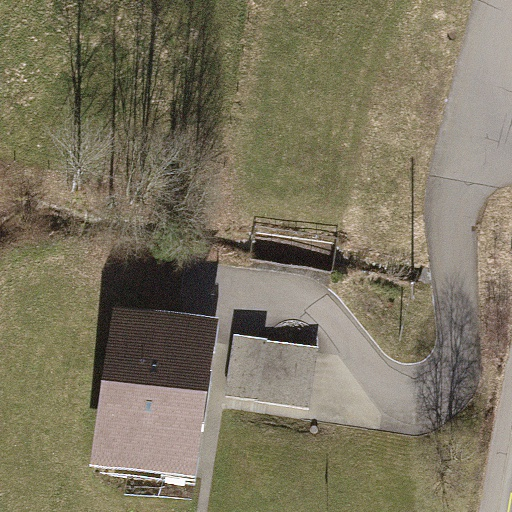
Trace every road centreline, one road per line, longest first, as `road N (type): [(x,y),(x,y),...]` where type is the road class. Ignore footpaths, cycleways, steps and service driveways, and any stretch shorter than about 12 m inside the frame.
road 1 (residential): [(205,282),(312,304),(391,387),(413,394),(446,385),(459,354),(450,222),(471,132)]
road 2 (residential): [(471,132),(508,0)]
